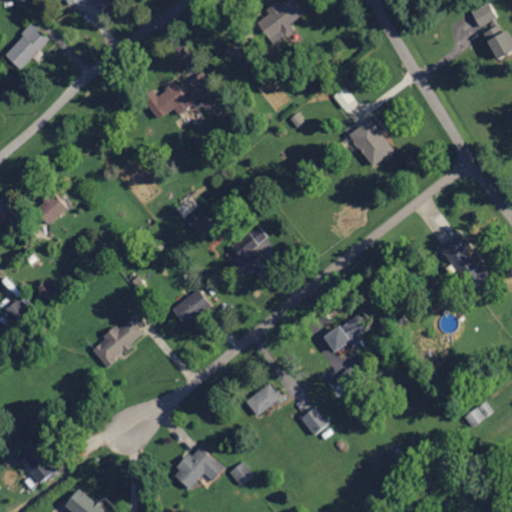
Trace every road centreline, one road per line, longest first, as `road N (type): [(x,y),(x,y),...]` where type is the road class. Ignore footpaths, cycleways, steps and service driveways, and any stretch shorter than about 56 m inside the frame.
road 1 (residential): [(180,393),(471,160)]
road 2 (residential): [(511,217),(374,0)]
road 3 (residential): [(188,0),(0,157)]
road 4 (residential): [(178,398),(127,411),(112,425),(113,441),(135,448),(178,398)]
